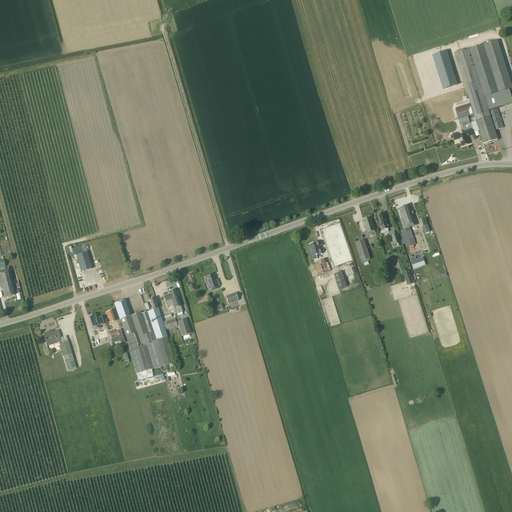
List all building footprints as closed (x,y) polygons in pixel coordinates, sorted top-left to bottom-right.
[(511,87),(497,41),(455,54),(470,104),(479,131),(484,145),(498,140),(495,130),(503,127),(497,109),(511,104),(511,99),(509,91),(511,89),(511,87)] [(447,51),(432,56),(443,89),(457,85),(447,51)] [(468,117),(458,120),(460,125),(462,130),(470,128),(471,127),(469,120),(468,117)] [(475,118),(469,120),(472,130),(471,130),(472,133),(472,134),(475,133),(478,132),(479,132),(475,118)] [(458,134),(453,136),(454,141),(459,139),(462,147),(469,144),(467,138),(472,136),(472,134),(472,133),(471,130),(462,133),(463,135),(459,137),(458,134)] [(409,206),(399,209),(402,217),(401,218),(405,229),(401,231),(406,247),(415,244),(410,228),(409,224),(415,222),(413,215),(413,214),(413,212),(411,213),(409,206)] [(384,214),(377,216),(382,231),(389,229),(384,214)] [(370,218),(363,220),(368,233),(372,232),(374,237),(376,236),(375,231),(370,218)] [(420,221),(422,227),(428,225),(426,218),(420,221)] [(303,236),(305,242),(317,238),(315,232),(303,236)] [(391,236),(394,245),(400,243),(397,234),(391,236)] [(356,243),(362,262),(370,259),(364,241),(356,243)] [(318,242),(309,245),(314,260),(318,259),(317,256),(322,254),(318,242)] [(80,247),(72,249),(74,256),(69,258),(70,260),(77,258),(81,272),(92,269),(87,253),(82,254),(80,247)] [(415,258),(411,260),(414,269),(425,265),(423,258),(416,261),(415,258)] [(0,282),(1,288),(3,288),(5,298),(15,295),(12,286),(14,285),(10,269),(9,267),(5,268),(3,260),(0,260),(0,282)] [(331,281),(323,260),(308,265),(316,287),(331,281)] [(407,285),(414,283),(412,280),(409,270),(403,272),(407,285)] [(342,272),(334,275),(339,289),(347,286),(342,272)] [(220,286),(218,282),(217,283),(214,274),(205,277),(205,278),(204,279),(205,283),(207,282),(209,290),(220,286)] [(182,311),(175,290),(171,291),(174,298),(173,298),(174,302),(175,302),(175,303),(175,302),(177,308),(171,310),(172,314),(182,311)] [(170,303),(169,303),(171,310),(177,308),(175,302),(175,303),(175,302),(174,302),(173,298),(174,298),(171,291),(169,292),(170,295),(163,297),(165,302),(169,301),(170,303)] [(226,297),(228,304),(238,301),(235,294),(226,297)] [(155,298),(149,300),(153,311),(158,309),(155,298)] [(125,301),(114,304),(120,320),(123,329),(126,337),(138,381),(153,377),(151,370),(161,367),(162,372),(163,371),(175,368),(169,346),(165,330),(162,322),(159,309),(158,309),(153,311),(141,314),(141,313),(130,316),(125,301)] [(112,310),(107,312),(110,323),(116,321),(112,310)] [(95,315),(89,317),(92,328),(98,326),(104,325),(101,316),(96,318),(95,315)] [(175,318),(162,322),(165,330),(177,326),(175,318)] [(191,334),(186,319),(177,322),(182,336),(191,334)] [(50,332),(44,334),(47,347),(53,345),(61,342),(61,340),(58,331),(50,333),(50,332)] [(117,331),(109,334),(111,340),(119,337),(117,331)] [(68,371),(76,369),(68,341),(60,344),(63,356),(68,371)]
